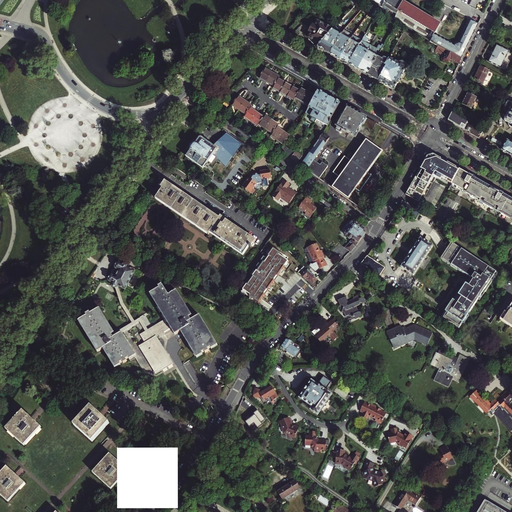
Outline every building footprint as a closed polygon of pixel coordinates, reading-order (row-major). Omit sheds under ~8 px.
[(370,0),(383,7),(397,15),(399,12),(412,20),(432,32),(430,36),(432,37),(430,41),(441,48),(448,51),(462,59),(479,24),(471,20),(460,43),(459,42),(454,45),(455,45),(447,41),(434,34),(440,24),(404,2),(405,0),(370,0)] [(399,12),(397,15),(394,20),(430,41),(432,37),(430,36),(432,32),(412,20),(399,12)] [(320,45),(333,30),(324,24),(323,25),(318,22),(315,27),(313,26),(310,32),(311,33),(309,38),(314,41),(314,42),(320,45)] [(335,27),(333,30),(320,45),(318,48),(331,55),(343,32),(338,30),(338,29),(335,27)] [(351,40),(353,36),(348,33),(348,32),(345,30),(343,32),(331,55),(340,60),(351,40)] [(363,40),(349,65),(358,70),(372,46),(366,43),(368,40),(368,39),(366,38),(367,36),(366,35),(363,40)] [(359,39),(353,36),(351,40),(340,60),(349,65),(363,40),(359,38),(359,39)] [(375,62),(378,57),(379,55),(384,46),(382,45),(381,47),(379,45),(378,46),(377,49),(372,46),(358,70),(368,75),(375,62)] [(496,45),(488,62),(500,68),(509,51),(496,45)] [(450,64),(451,60),(452,58),(453,59),(454,61),(459,64),(462,59),(448,51),(446,55),(443,61),(450,64)] [(375,62),(368,75),(378,81),(387,66),(385,66),(388,60),(384,58),(383,60),(378,57),(375,62)] [(387,66),(378,81),(394,90),(395,89),(394,89),(398,83),(399,82),(398,82),(402,75),(402,76),(403,75),(406,69),(407,68),(406,68),(407,67),(406,65),(402,62),(399,63),(399,64),(389,58),(388,60),(385,66),(387,66)] [(489,71),(481,67),(474,79),(483,83),(489,71)] [(267,82),(272,72),(265,68),(259,78),(267,82)] [(279,76),(272,72),(267,82),(274,86),(278,79),(279,76)] [(278,79),(274,86),(273,89),(280,93),(285,83),(278,79)] [(285,83),(280,93),(287,97),(292,87),(285,83)] [(295,98),(299,90),(292,87),(287,97),(294,100),(295,98)] [(302,102),(308,92),(300,88),(299,90),(295,98),(302,102)] [(318,91),(315,96),(309,106),(306,113),(312,117),(311,120),(315,123),(317,120),(329,97),(318,91)] [(315,96),(308,92),(302,102),(309,106),(315,96)] [(462,104),(471,108),(477,97),(468,93),(462,104)] [(232,106),(239,111),(245,101),(239,96),(232,106)] [(329,97),(317,120),(328,126),(340,103),(329,97)] [(245,115),(250,108),(252,106),(245,101),(239,111),(245,115)] [(376,123),(347,107),(336,126),(337,127),(336,129),(336,130),(340,133),(341,132),(342,130),(356,137),(363,124),(367,127),(367,128),(368,129),(368,130),(369,131),(370,131),(372,131),(372,130),(376,123)] [(250,108),(245,115),(244,117),(250,122),(257,112),(250,108)] [(257,112),(250,122),(257,126),(258,124),(264,117),(257,112)] [(462,128),(480,138),(481,134),(483,131),(482,130),(468,122),(463,119),(452,113),(448,120),(462,128)] [(265,115),(264,117),(258,124),(265,129),(272,120),(265,115)] [(278,125),(272,120),(265,129),(272,134),(277,127),(278,125)] [(277,140),(284,131),(277,127),(272,134),(270,136),(277,140)] [(291,136),(284,131),(277,140),(284,145),(285,144),(291,136)] [(329,138),(323,134),(314,147),(318,150),(317,151),(317,152),(317,153),(318,154),(329,138)] [(217,149),(213,155),(227,164),(242,146),(227,135),(214,147),(215,148),(217,149)] [(213,155),(217,149),(215,148),(214,147),(202,139),(201,138),(200,137),(199,138),(198,138),(197,139),(196,140),(195,141),(195,143),(195,144),(193,145),(192,144),(189,148),(190,149),(190,150),(190,151),(187,156),(186,156),(186,157),(187,158),(202,168),(203,169),(213,155)] [(332,187),(349,199),(356,188),(360,191),(371,175),(367,172),(382,151),(366,140),(354,156),(356,157),(352,162),(344,156),(333,172),(339,177),(332,187)] [(502,150),(511,156),(511,142),(508,140),(502,150)] [(290,158),(295,151),(285,144),(284,145),(280,151),(290,158)] [(301,165),(307,170),(314,160),(318,154),(317,153),(317,152),(317,151),(318,150),(314,147),(306,159),(301,165)] [(301,165),(306,159),(295,151),(290,158),(301,165)] [(410,188),(416,191),(423,177),(431,181),(433,177),(437,179),(439,177),(452,184),(460,170),(433,155),(428,156),(410,188)] [(307,170),(319,178),(328,166),(322,162),(320,165),(314,160),(307,170)] [(271,176),(269,169),(259,171),(260,173),(257,174),(254,174),(255,174),(252,175),(249,178),(248,177),(241,187),(244,189),(244,191),(246,190),(249,192),(252,189),(256,183),(261,182),(262,186),(268,185),(266,177),(271,176)] [(511,199),(503,194),(504,194),(500,192),(500,193),(494,190),(495,189),(491,187),(478,180),(478,181),(472,178),(473,177),(469,175),(460,170),(452,184),(453,185),(465,191),(471,195),(477,198),(480,200),(499,211),(502,213),(508,216),(511,217),(511,199)] [(416,191),(412,197),(412,198),(415,200),(416,199),(421,202),(429,188),(434,191),(437,185),(431,181),(423,177),(416,191)] [(290,184),(284,180),(276,191),(275,191),(271,196),(273,197),(274,199),(275,198),(279,201),(281,198),(284,200),(285,199),(290,202),(296,193),(290,188),(289,189),(287,188),(288,187),(290,184)] [(253,247),(259,239),(221,216),(219,218),(165,182),(161,188),(164,190),(158,199),(209,233),(211,231),(242,253),(247,245),(249,247),(250,247),(251,246),(253,247)] [(465,191),(453,185),(452,186),(464,193),(465,191)] [(306,198),(299,209),(306,213),(305,215),(310,218),(317,208),(310,204),(311,202),(306,198)] [(479,202),(498,212),(499,211),(480,200),(479,202)] [(421,214),(422,212),(402,201),(397,210),(416,220),(419,213),(421,214)] [(365,228),(354,221),(354,222),(352,222),(350,224),(351,226),(346,233),(347,234),(347,235),(346,235),(348,237),(348,238),(348,239),(349,239),(351,239),(352,240),(350,242),(345,248),(351,252),(357,245),(365,233),(365,228)] [(243,256),(249,247),(247,245),(242,253),(211,231),(209,233),(243,256)] [(421,238),(401,267),(413,275),(433,246),(421,238)] [(321,249),(318,242),(307,247),(309,252),(309,251),(313,261),(315,260),(319,269),(327,265),(325,260),(323,256),(326,255),(323,249),(321,249)] [(441,317),(458,328),(495,273),(451,244),(441,259),(468,277),(441,317)] [(241,291),(259,304),(289,261),(279,254),(281,252),(273,247),(241,291)] [(380,274),(385,268),(367,256),(361,264),(367,268),(380,277),(381,275),(380,274)] [(116,291),(117,290),(123,294),(133,277),(128,273),(129,271),(121,265),(119,267),(118,266),(116,267),(114,270),(115,272),(111,279),(108,279),(106,282),(107,284),(111,287),(110,288),(111,290),(113,291),(116,291)] [(305,266),(302,269),(304,271),(302,274),(306,278),(307,277),(313,282),(317,278),(305,266)] [(143,345),(137,348),(154,375),(170,365),(153,338),(170,328),(175,336),(180,332),(196,357),(203,353),(204,354),(207,352),(206,351),(214,346),(196,318),(189,323),(187,319),(189,318),(173,293),(166,297),(160,286),(156,288),(157,290),(149,295),(164,319),(145,331),(142,333),(138,336),(143,345)] [(296,288),(284,299),(290,306),(302,295),(296,288)] [(366,303),(367,302),(366,300),(364,299),(364,298),(359,300),(358,297),(354,298),(354,299),(352,304),(349,303),(348,302),(346,297),(339,301),(342,307),(344,306),(344,307),(342,312),(345,313),(346,317),(349,316),(355,318),(356,320),(362,317),(360,312),(359,312),(357,307),(358,304),(360,303),(363,304),(366,303)] [(497,314),(484,333),(511,351),(511,304),(510,308),(509,308),(503,318),(497,314)] [(85,317),(77,322),(97,354),(103,350),(114,368),(121,363),(122,365),(125,363),(124,361),(132,357),(118,335),(111,340),(109,337),(111,336),(95,311),(88,315),(87,313),(84,315),(85,317)] [(252,318),(250,322),(257,326),(259,322),(252,318)] [(138,320),(111,336),(109,337),(111,340),(118,335),(137,324),(142,333),(145,331),(138,320)] [(312,334),(323,344),(328,339),(330,340),(332,339),(334,341),(336,340),(336,341),(338,339),(337,339),(339,337),(335,332),(334,333),(333,332),(339,326),(333,320),(326,326),(328,328),(322,333),(321,332),(318,328),(312,334)] [(414,337),(428,343),(433,332),(414,325),(406,328),(403,329),(402,327),(401,325),(386,331),(390,339),(393,338),(396,345),(414,337)] [(427,344),(428,343),(414,337),(396,345),(393,338),(390,339),(394,348),(415,339),(427,344)] [(288,338),(287,339),(281,347),(295,357),(300,350),(304,352),(305,351),(288,338)] [(455,366),(459,358),(455,356),(457,353),(449,349),(446,356),(454,359),(451,364),(455,366)] [(437,351),(432,364),(440,368),(443,369),(439,378),(448,383),(451,378),(453,379),(459,382),(469,361),(466,360),(467,357),(461,354),(459,358),(455,366),(451,364),(454,359),(446,356),(437,351)] [(449,387),(453,379),(451,378),(448,383),(439,378),(443,369),(440,368),(435,379),(449,387)] [(310,412),(317,417),(332,397),(326,392),(327,391),(328,392),(329,390),(328,389),(332,385),(324,379),(318,387),(312,382),(299,399),(305,403),(303,406),(310,412)] [(511,425),(511,404),(510,402),(511,399),(511,386),(502,396),(503,397),(499,401),(497,404),(494,402),(492,404),(484,395),(486,393),(480,388),(472,397),(488,413),(489,412),(491,414),(494,411),(493,410),(495,409),(511,425)] [(271,404),(276,401),(270,389),(261,394),(253,391),(251,398),(258,400),(259,400),(262,405),(269,400),(271,404)] [(381,426),(386,415),(380,412),(376,410),(377,409),(371,406),(370,407),(364,404),(359,413),(362,415),(361,418),(367,421),(368,418),(375,421),(375,423),(381,426)] [(243,421),(251,431),(267,420),(258,409),(243,421)] [(97,416),(90,410),(75,427),(91,442),(106,425),(97,416)] [(22,414),(7,430),(23,446),(38,429),(29,420),(22,414)] [(294,439),(298,428),(293,426),(293,427),(291,427),(287,419),(278,423),(281,430),(280,430),(282,434),(288,436),(287,437),(294,439)] [(405,448),(408,450),(413,442),(416,438),(409,434),(406,438),(399,434),(399,430),(393,432),(394,435),(390,436),(392,446),(399,444),(401,446),(402,447),(404,449),(405,448)] [(314,437),(314,433),(308,432),(308,437),(304,437),(304,446),(310,447),(314,450),(314,452),(320,452),(320,450),(325,450),(325,440),(318,440),(314,437)] [(456,466),(446,447),(439,451),(442,455),(433,460),(437,467),(439,471),(442,470),(441,469),(444,467),(443,465),(446,463),(447,467),(449,467),(452,467),(456,466)] [(350,460),(344,456),(344,452),(337,451),(336,453),(336,459),(336,465),(340,465),(340,464),(342,465),(345,467),(345,468),(350,472),(353,467),(354,465),(355,466),(359,459),(358,459),(360,456),(355,454),(354,456),(353,456),(350,460)] [(109,457),(93,474),(109,488),(125,472),(116,464),(109,457)] [(373,467),(367,463),(363,471),(364,474),(360,475),(362,480),(364,479),(364,481),(371,484),(373,490),(380,488),(380,486),(384,485),(382,480),(385,480),(383,473),(380,474),(380,475),(378,476),(372,473),(371,471),(373,467)] [(0,475),(0,495),(6,501),(22,485),(13,476),(6,470),(0,475)] [(275,493),(281,501),(298,489),(293,481),(275,493)] [(403,506),(409,498),(418,504),(422,498),(408,489),(396,505),(402,508),(398,511),(393,511),(394,511),(393,511),(409,511),(410,511),(404,507),(403,506)] [(506,511),(484,499),(476,511),(506,511)]
